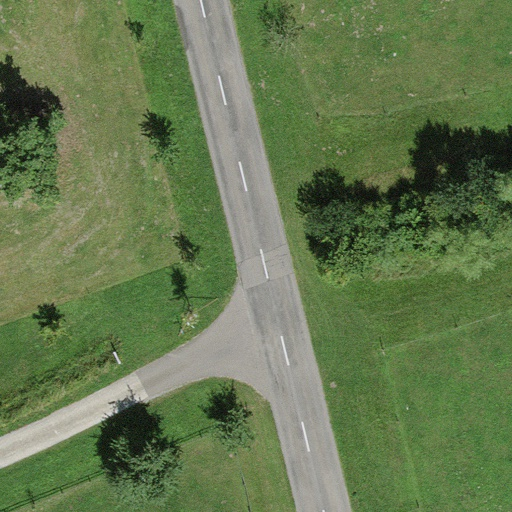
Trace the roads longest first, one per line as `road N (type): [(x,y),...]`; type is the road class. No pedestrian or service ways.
road 1 (tertiary): [(194,0),(318,511)]
road 2 (track): [(274,325),(0,446)]
